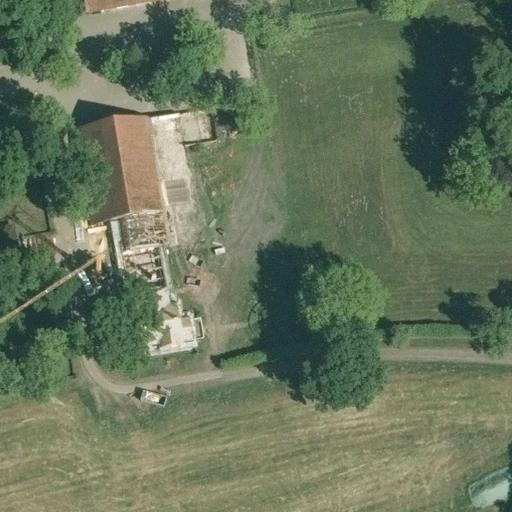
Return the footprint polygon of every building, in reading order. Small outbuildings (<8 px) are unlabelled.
[(79,0),(84,25),(228,0),(79,0)] [(146,128),(162,253),(196,248),(180,124),(146,128)] [(157,256),(163,255),(162,253),(146,128),(77,137),(89,230),(116,226),(121,261),(157,256)] [(15,238),(0,235),(0,271),(11,273),(15,238)] [(164,316),(157,256),(121,261),(125,297),(128,321),(164,316)] [(172,315),(164,316),(128,321),(134,363),(188,356),(188,354),(199,353),(196,332),(185,334),(185,330),(174,332),(172,315)]
